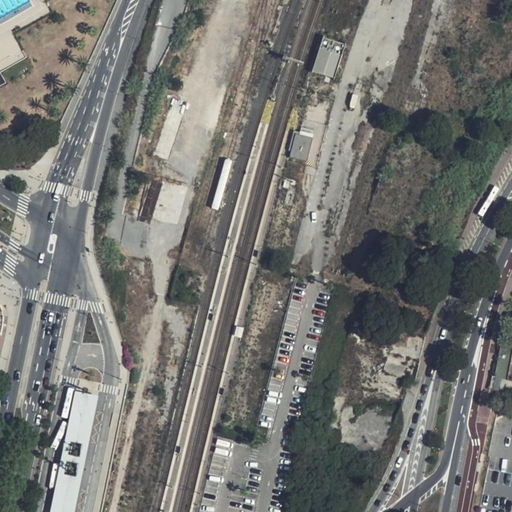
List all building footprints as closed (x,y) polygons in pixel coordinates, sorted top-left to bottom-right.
[(346,46),(324,39),(313,74),(336,80),(346,46)] [(315,129),(301,125),(300,132),(294,131),(294,132),(289,153),(290,153),(289,159),(307,163),(315,129)] [(511,344),(500,342),(493,376),(491,375),(488,389),(511,393),(511,379),(506,379),(511,347),(511,344)] [(51,511),(76,511),(100,399),(76,394),(51,511)] [(226,455),(228,442),(217,440),(215,454),(226,455)]
